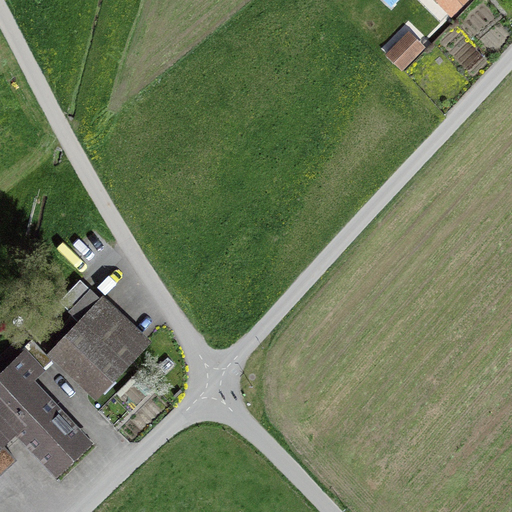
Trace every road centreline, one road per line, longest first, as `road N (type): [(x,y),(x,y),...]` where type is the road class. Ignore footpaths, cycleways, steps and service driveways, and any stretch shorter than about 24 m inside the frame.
road 1 (unclassified): [(214,381),(511,56)]
road 2 (residential): [(0,10),(82,172),(214,381)]
road 3 (unclassified): [(81,511),(214,381)]
road 4 (residential): [(214,381),(326,511)]
